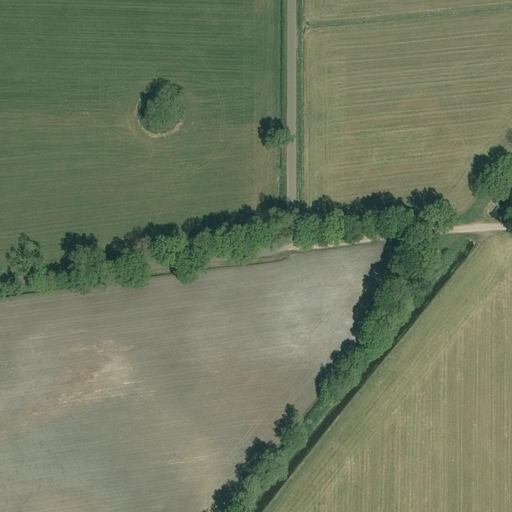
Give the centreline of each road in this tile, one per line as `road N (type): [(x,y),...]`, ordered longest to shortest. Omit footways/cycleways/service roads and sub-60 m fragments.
road 1 (unclassified): [(0,281),(289,240),(291,0)]
road 2 (track): [(511,225),(289,240)]
